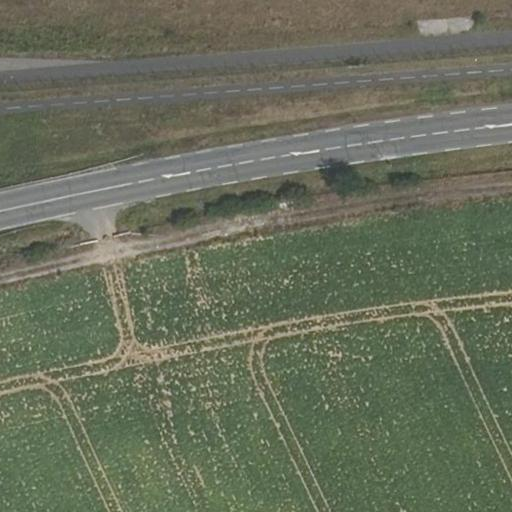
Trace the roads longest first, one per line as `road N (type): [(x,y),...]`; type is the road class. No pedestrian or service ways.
road 1 (secondary): [(511,126),(328,151),(0,215)]
road 2 (track): [(0,272),(302,211),(511,186)]
